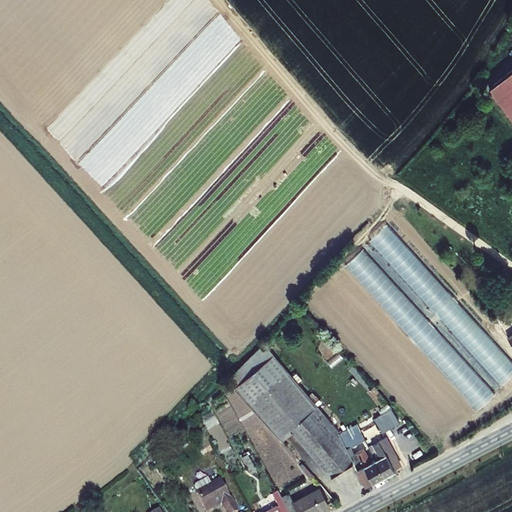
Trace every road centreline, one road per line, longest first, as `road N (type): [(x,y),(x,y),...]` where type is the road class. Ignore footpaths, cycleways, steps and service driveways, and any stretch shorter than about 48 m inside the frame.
road 1 (track): [(511,269),(369,169),(218,0)]
road 2 (tertiary): [(511,430),(356,511)]
